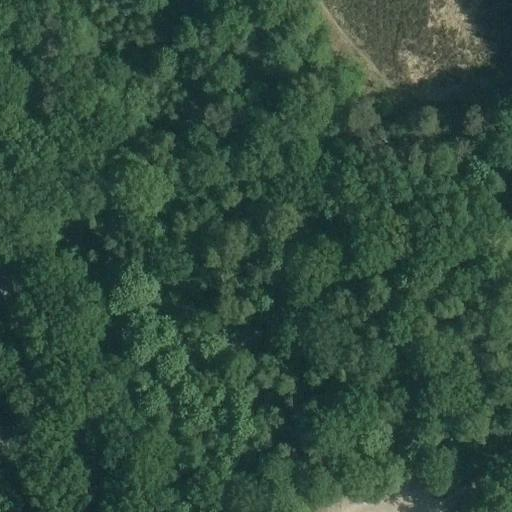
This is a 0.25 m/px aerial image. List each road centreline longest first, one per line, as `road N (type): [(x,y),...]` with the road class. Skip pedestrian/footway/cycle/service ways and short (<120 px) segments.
road 1 (track): [(511,240),(437,251),(350,279),(252,334),(72,407)]
road 2 (secondary): [(123,511),(0,259)]
